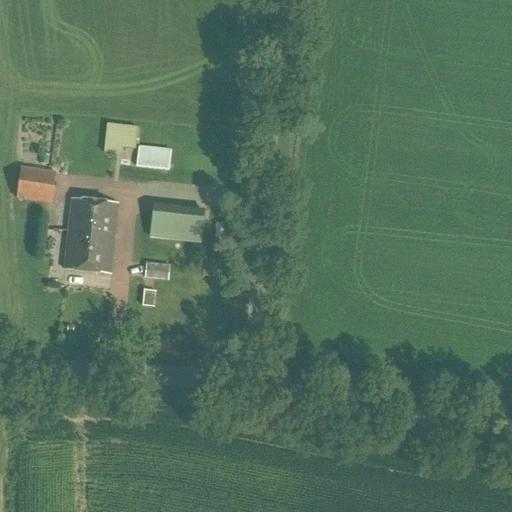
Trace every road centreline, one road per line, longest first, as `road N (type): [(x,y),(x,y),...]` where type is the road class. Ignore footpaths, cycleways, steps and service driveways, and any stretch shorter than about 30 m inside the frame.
road 1 (unclassified): [(249,389),(285,0)]
road 2 (unclassified): [(511,455),(387,431),(249,389)]
road 3 (unclassified): [(249,389),(0,386)]
